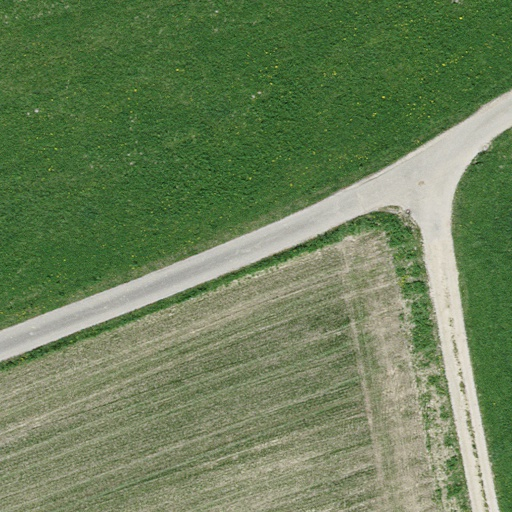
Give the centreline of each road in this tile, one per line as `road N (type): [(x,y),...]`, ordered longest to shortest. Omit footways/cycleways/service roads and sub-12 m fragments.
road 1 (track): [(0,346),(422,168),(511,111)]
road 2 (track): [(422,168),(491,511)]
